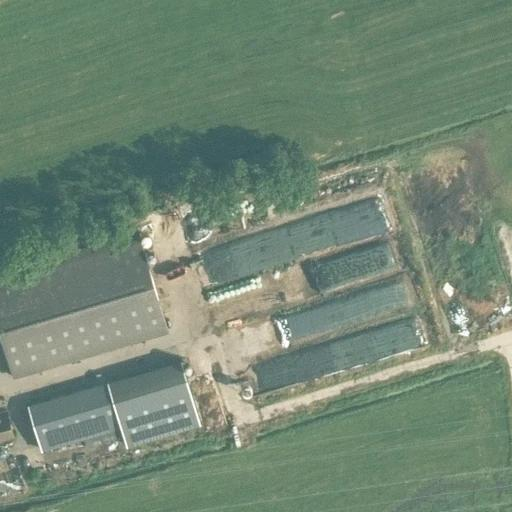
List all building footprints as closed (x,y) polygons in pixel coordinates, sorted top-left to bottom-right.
[(341,172),(328,175),(331,188),(344,185),(341,172)] [(263,191),(182,215),(191,247),(272,223),(263,191)] [(326,200),(334,215),(342,210),(335,195),(326,200)] [(0,269),(0,337),(12,377),(166,331),(137,229),(0,269)] [(325,259),(331,281),(387,266),(381,243),(325,259)] [(248,274),(197,288),(203,308),(279,288),(275,276),(251,283),(248,274)] [(297,375),(319,367),(311,345),(289,352),(297,375)] [(104,366),(108,379),(125,439),(197,418),(176,346),(104,366)] [(108,379),(28,403),(41,449),(121,426),(108,379)] [(0,438),(14,435),(6,408),(0,409),(0,438)]
